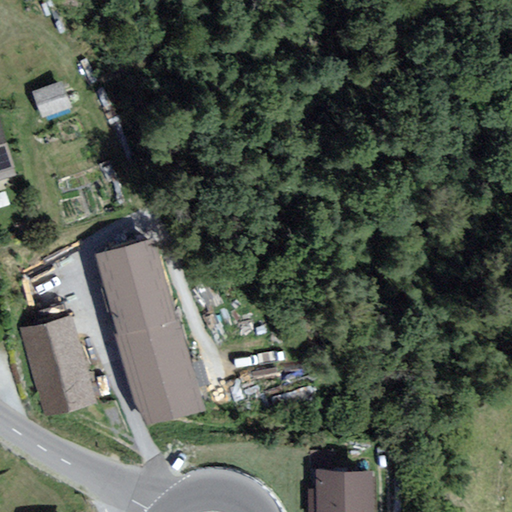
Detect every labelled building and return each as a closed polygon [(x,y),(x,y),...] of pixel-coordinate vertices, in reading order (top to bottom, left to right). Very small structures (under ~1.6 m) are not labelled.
[(76,81),(43,92),(51,118),(84,108),(76,81)] [(6,108),(0,109),(0,176),(23,170),(6,108)] [(169,237),(106,252),(148,421),(211,406),(169,237)] [(78,316),(23,331),(46,416),(101,402),(78,316)] [(392,511),(393,467),(324,466),(322,511),(392,511)]
